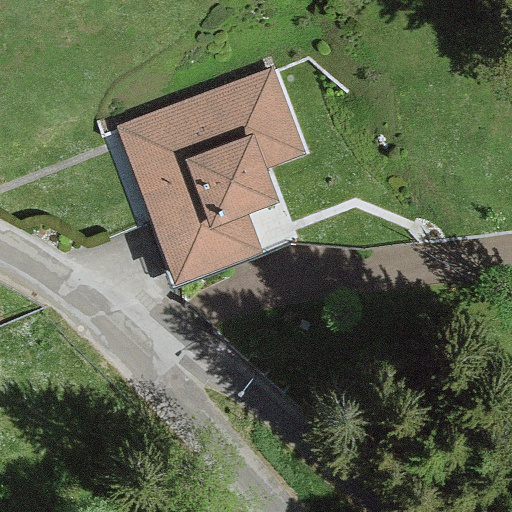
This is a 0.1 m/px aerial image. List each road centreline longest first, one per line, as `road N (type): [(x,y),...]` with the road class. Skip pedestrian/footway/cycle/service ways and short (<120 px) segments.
road 1 (unclassified): [(379,511),(272,410),(157,325)]
road 2 (residential): [(285,511),(157,325)]
road 3 (residential): [(157,325),(0,243)]
